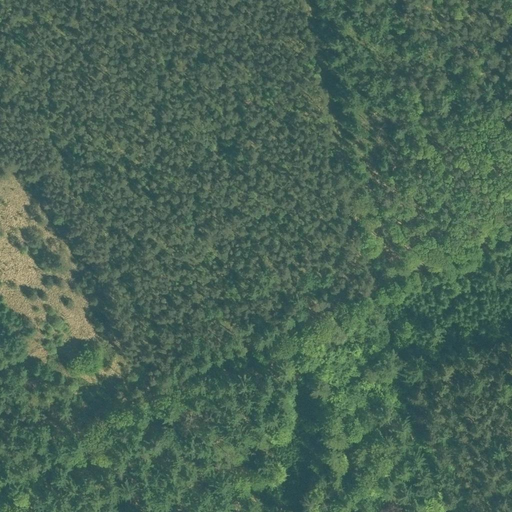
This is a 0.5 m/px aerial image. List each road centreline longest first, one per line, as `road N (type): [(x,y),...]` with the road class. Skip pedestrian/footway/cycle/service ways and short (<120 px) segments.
road 1 (track): [(0,463),(376,285)]
road 2 (track): [(376,285),(306,0)]
road 3 (track): [(376,285),(511,232)]
